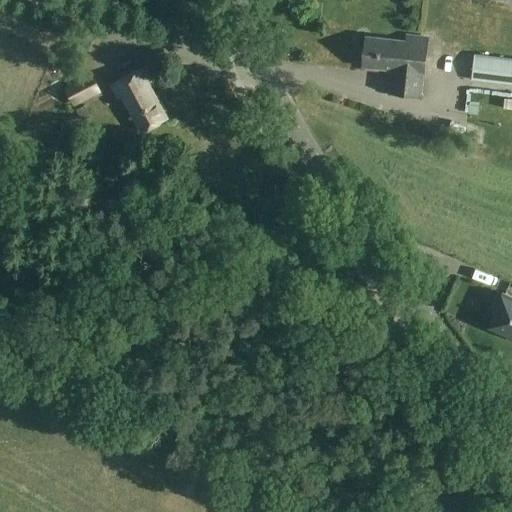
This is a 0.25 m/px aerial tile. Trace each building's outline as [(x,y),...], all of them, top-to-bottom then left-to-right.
[(391,92),(420,95),(423,70),(424,70),(427,39),(409,37),(408,43),(367,38),(363,66),(393,69),(391,92)] [(511,58),(475,55),(472,81),(511,86),(511,58)] [(144,69),(113,85),(120,98),(123,96),(142,132),(166,119),(146,82),(151,80),(144,69)] [(92,76),(66,90),(74,104),(99,91),(92,76)] [(489,328),(511,337),(511,298),(503,295),(489,328)] [(431,511),(410,501),(404,511),(431,511)]
